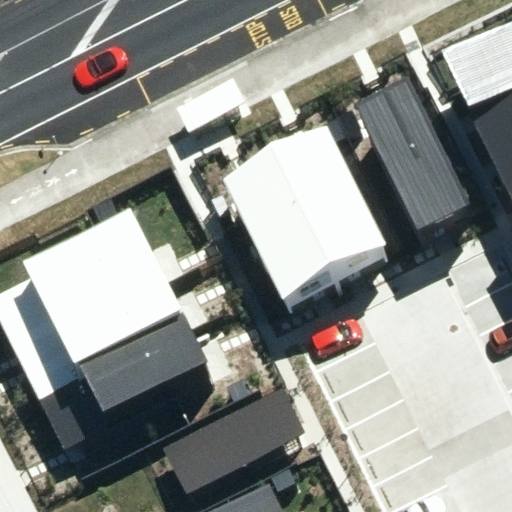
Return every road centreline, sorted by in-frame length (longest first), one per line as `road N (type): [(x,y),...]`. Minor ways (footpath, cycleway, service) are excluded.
road 1 (residential): [(511,511),(410,308)]
road 2 (secondary): [(145,0),(0,73)]
